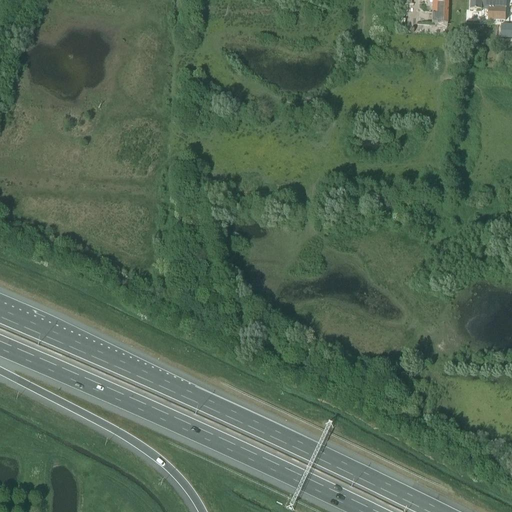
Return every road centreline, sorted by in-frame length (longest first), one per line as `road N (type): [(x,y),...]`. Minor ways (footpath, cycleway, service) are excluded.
road 1 (motorway): [(433,511),(0,315)]
road 2 (motorway): [(0,346),(367,511)]
road 3 (motorway): [(0,372),(133,440),(175,474),(202,511)]
